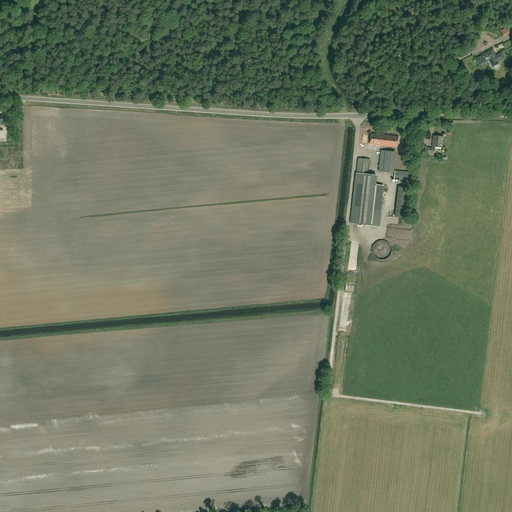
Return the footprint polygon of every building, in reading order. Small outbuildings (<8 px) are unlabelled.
[(479,66),(489,61),(493,69),(495,69),(497,68),(498,66),(497,65),(498,64),(497,62),(505,58),(502,52),(495,56),(493,50),(486,53),(487,54),(484,55),(475,59),(476,60),(474,61),(475,64),(477,63),(479,66)] [(398,137),(371,134),(370,144),(397,147),(398,137)] [(433,149),(428,148),(427,153),(434,154),(434,147),(442,148),(443,137),(434,136),(433,147),(433,149)] [(381,151),(378,171),(392,173),(395,152),(381,151)] [(376,175),(368,174),(370,160),(358,158),(351,224),(379,227),(383,185),(375,184),(376,175)] [(410,173),(395,171),(394,179),(410,181),(410,173)] [(408,188),(398,187),(395,217),(405,218),(408,188)] [(376,242),(374,244),(373,246),(372,249),(372,252),(374,255),(376,258),(380,259),(384,259),(389,257),(391,253),(392,250),(391,246),(388,243),(385,241),(380,241),(376,242)]
